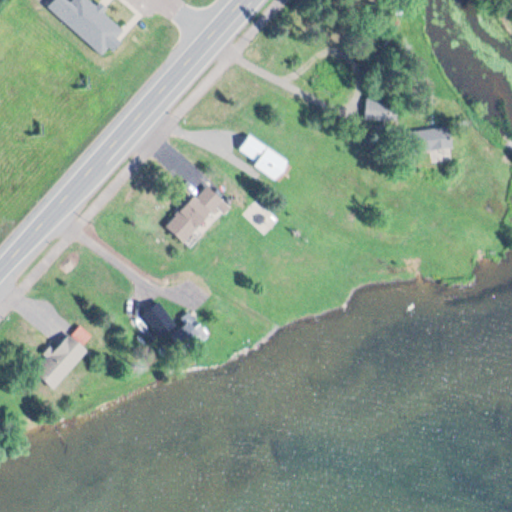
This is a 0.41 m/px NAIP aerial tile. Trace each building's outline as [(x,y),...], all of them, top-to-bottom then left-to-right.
[(52,0),(48,5),(103,54),(111,45),(115,49),(123,39),(119,35),(124,29),(91,0),(74,0),(73,2),(70,0),(52,0)] [(393,120),(391,97),(365,100),(368,123),(393,120)] [(279,181),(291,162),(251,135),(238,154),(279,181)] [(225,202),(207,185),(167,227),(185,244),(225,202)] [(206,339),(194,312),(179,319),(192,346),(206,339)] [(90,353),(72,335),(36,372),(54,389),(90,353)]
